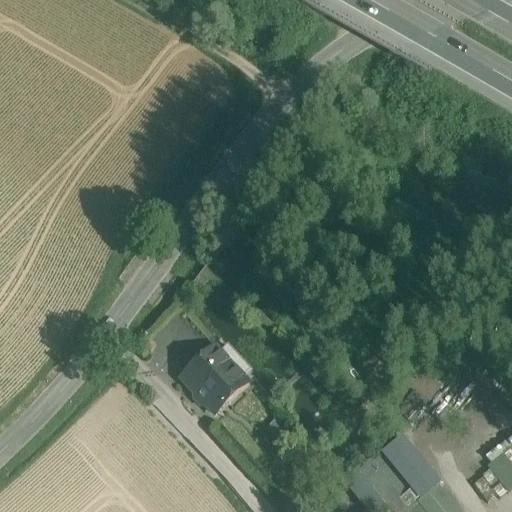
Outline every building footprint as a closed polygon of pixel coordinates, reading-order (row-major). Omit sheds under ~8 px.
[(249,386),(216,351),(190,375),(199,385),(192,392),(215,417),(249,386)] [(414,393),(397,412),(407,421),(424,402),(414,393)] [(511,487),(511,450),(511,448),(511,447),(511,433),(510,430),(493,442),(504,457),(479,475),(497,499),(511,487)] [(375,465),(356,482),(353,478),(339,491),(356,511),(379,511),(401,494),(375,465)] [(458,511),(447,487),(416,501),(420,511),(458,511)]
